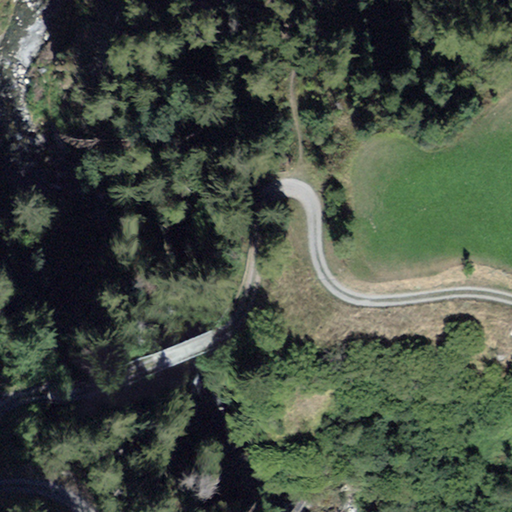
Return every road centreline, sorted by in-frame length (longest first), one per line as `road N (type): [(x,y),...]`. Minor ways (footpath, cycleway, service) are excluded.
road 1 (track): [(2,417),(213,342),(240,320),(275,205),(307,177)]
road 2 (track): [(307,177),(320,204),(322,290),(357,305),(459,293),(511,306)]
